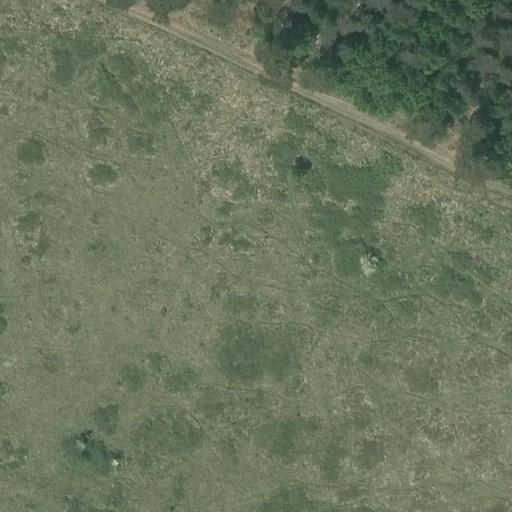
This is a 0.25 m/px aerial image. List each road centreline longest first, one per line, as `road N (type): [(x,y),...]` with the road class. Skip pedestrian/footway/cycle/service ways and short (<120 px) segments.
road 1 (track): [(107,0),(511,187)]
road 2 (track): [(455,0),(404,136)]
